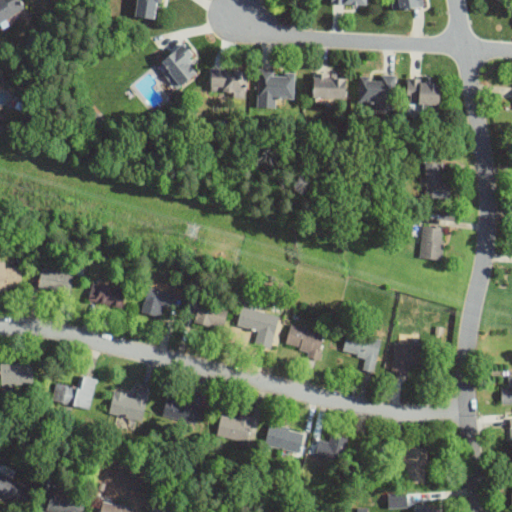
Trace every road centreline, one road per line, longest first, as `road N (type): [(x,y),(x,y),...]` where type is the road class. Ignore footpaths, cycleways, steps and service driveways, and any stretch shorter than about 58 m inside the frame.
road 1 (residential): [(474,511),(466,339),(486,198),(453,0)]
road 2 (residential): [(0,326),(56,330),(378,409),(465,410)]
road 3 (residential): [(461,44),(290,35),(239,17)]
